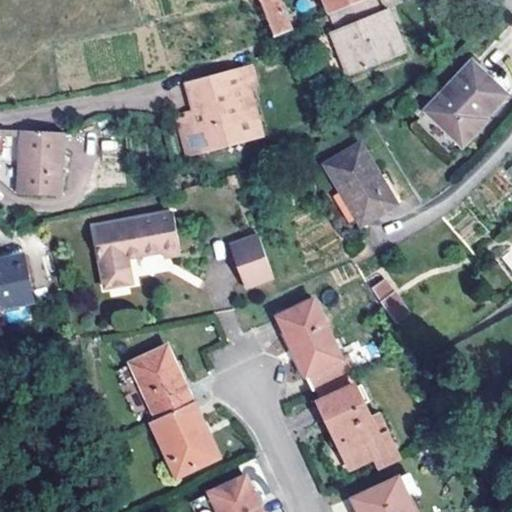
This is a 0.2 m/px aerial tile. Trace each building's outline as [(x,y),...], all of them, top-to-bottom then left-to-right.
[(291,29),(280,0),(260,0),(273,37),(291,29)] [(333,12),(362,0),(326,0),(331,13),(333,12)] [(339,28),(380,11),(375,0),(362,0),(333,12),(339,28)] [(389,7),(380,11),(339,28),(335,29),(352,73),(403,53),(395,30),(398,30),(389,7)] [(509,94),(474,61),(428,109),(465,145),(490,119),(487,116),(509,94)] [(258,85),(254,68),(189,84),(196,111),(179,116),(189,155),(263,136),(251,87),(258,85)] [(66,127),(25,126),(22,188),(62,191),(66,127)] [(395,207),(360,143),(324,165),(359,227),(395,207)] [(172,214),(158,217),(94,231),(106,293),(135,287),(130,262),(164,255),(160,238),(163,237),(176,234),(172,214)] [(176,234),(163,237),(160,238),(164,255),(165,261),(168,261),(180,259),(176,234)] [(273,277),(259,235),(232,245),(245,287),(273,277)] [(0,265),(23,262),(21,251),(0,254),(0,265)] [(0,310),(30,305),(23,262),(0,265),(0,310)] [(386,310),(397,304),(389,291),(378,298),(386,310)] [(335,376),(354,368),(347,351),(341,354),(314,297),(280,314),(313,386),(316,386),(335,376)] [(397,304),(386,310),(402,338),(416,324),(403,301),(397,304)] [(157,418),(193,401),(168,345),(131,361),(157,418)] [(318,392),(338,383),(335,376),(316,386),(318,392)] [(392,461),(378,432),(387,427),(378,409),(370,413),(364,401),(371,398),(363,381),(321,400),(335,433),(340,431),(355,463),(373,454),(379,468),(392,461)] [(157,418),(153,419),(177,473),(217,455),(193,401),(157,418)] [(354,496),(361,511),(418,511),(398,472),(354,496)] [(205,494),(213,511),(256,511),(240,477),(205,494)]
